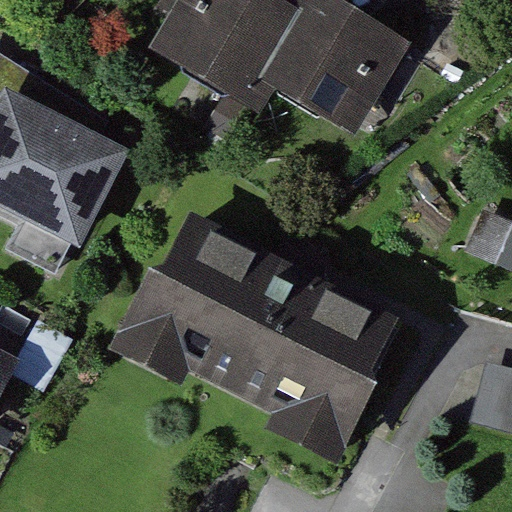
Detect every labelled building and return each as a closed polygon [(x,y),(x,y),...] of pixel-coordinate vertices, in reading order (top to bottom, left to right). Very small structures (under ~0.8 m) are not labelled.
[(274,0),(170,0),(143,45),(239,104),(253,80),(295,13),(274,0)] [(302,0),(295,13),(253,80),(349,139),(405,48),(327,0),(302,0)] [(144,147),(29,87),(0,142),(0,210),(87,257),(144,147)] [(409,322),(186,211),(123,336),(346,447),(409,322)] [(511,222),(494,214),(478,249),(511,264),(511,222)] [(0,433),(40,357),(0,336),(0,433)] [(511,370),(493,366),(480,423),(511,429),(511,370)]
